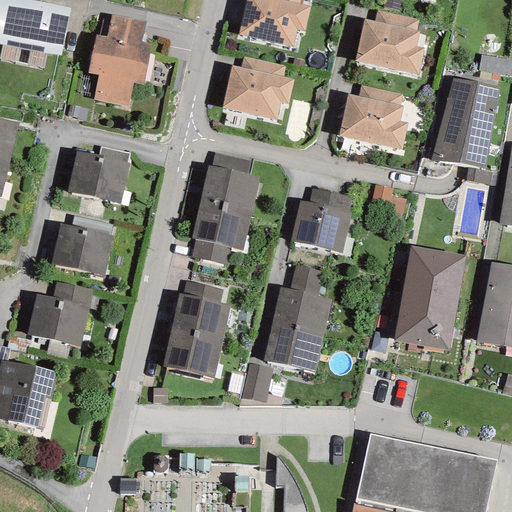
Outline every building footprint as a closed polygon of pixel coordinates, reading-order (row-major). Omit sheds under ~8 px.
[(0,0),(0,43),(1,44),(46,53),(60,55),(70,9),(40,4),(20,0),(0,0)] [(304,31),(309,6),(299,4),(299,0),(245,0),(238,34),(291,47),(295,30),(304,31)] [(398,11),(401,1),(398,0),(384,0),(382,7),(398,11)] [(417,75),(422,49),(414,48),(418,32),(415,32),(418,21),(376,11),(374,21),(363,19),(354,61),(417,75)] [(98,75),(93,100),(128,107),(133,83),(143,84),(151,44),(141,42),(145,22),(111,15),(105,37),(96,35),(87,73),(98,75)] [(0,50),(0,59),(43,68),(46,53),(1,44),(0,50)] [(511,76),(511,63),(511,61),(511,60),(480,55),(478,71),(492,74),(499,75),(511,76)] [(288,104),(293,79),(283,77),(285,66),(244,56),(241,67),(232,65),(222,107),(275,120),(279,103),(288,104)] [(498,87),(452,79),(431,161),(484,169),(498,87)] [(401,149),(406,124),(399,122),(402,107),(399,106),(402,96),(360,86),(358,96),(348,94),(338,136),(401,149)] [(18,123),(0,118),(0,158),(9,161),(18,123)] [(511,144),(511,145),(498,224),(511,226),(511,144)] [(119,204),(129,164),(127,163),(129,153),(100,148),(97,156),(76,152),(66,192),(119,204)] [(247,174),(250,162),(214,154),(212,166),(247,174)] [(9,161),(0,158),(0,197),(9,161)] [(249,220),(259,177),(247,174),(212,166),(208,166),(198,208),(249,220)] [(489,185),(491,173),(468,169),(465,181),(489,185)] [(403,214),(406,200),(390,197),(391,189),(375,185),(370,207),(403,214)] [(350,198),(311,189),(308,202),(299,200),(289,242),(341,254),(351,213),(346,212),(350,198)] [(242,252),(249,220),(198,208),(191,239),(195,240),(231,249),(242,252)] [(110,236),(112,225),(73,216),(70,227),(110,236)] [(70,227),(59,224),(50,263),(103,276),(112,236),(110,236),(70,227)] [(191,258),(227,266),(231,249),(195,240),(191,258)] [(464,256),(410,246),(393,341),(447,351),(464,256)] [(511,266),(491,263),(476,342),(511,349),(511,266)] [(289,289),(317,296),(322,272),(294,266),(289,289)] [(219,301),(222,289),(186,281),(183,293),(219,301)] [(92,290),(55,282),(52,297),(36,295),(26,335),(80,347),(92,290)] [(317,296),(289,289),(280,287),(271,325),(323,337),(332,300),(317,296)] [(221,347),(230,304),(219,301),(183,293),(180,293),(169,335),(221,347)] [(323,337),(271,325),(263,361),(314,373),(323,337)] [(214,379),(221,347),(169,335),(162,367),(214,379)] [(29,347),(31,341),(9,336),(6,348),(10,349),(24,353),(26,347),(29,347)] [(7,361),(10,349),(6,348),(0,347),(0,363),(1,360),(7,361)] [(7,361),(1,360),(0,363),(0,420),(43,430),(55,372),(7,361)] [(265,404),(272,369),(249,363),(241,399),(265,404)] [(511,375),(507,374),(501,394),(511,397),(511,375)] [(167,403),(167,389),(153,389),(153,403),(167,403)] [(485,511),(495,461),(369,434),(351,511),(485,511)] [(94,469),(96,458),(80,455),(78,466),(94,469)]
